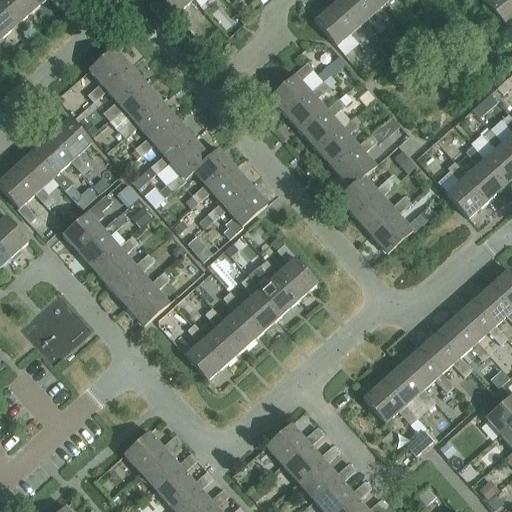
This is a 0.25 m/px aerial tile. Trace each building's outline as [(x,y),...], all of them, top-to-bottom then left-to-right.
[(0,0),(0,5),(19,26),(37,10),(27,0),(0,0)] [(27,0),(37,10),(48,0),(27,0)] [(192,0),(158,0),(149,9),(168,30),(179,21),(176,18),(194,2),(192,0)] [(356,0),(340,0),(332,8),(354,33),(356,31),(367,21),(379,35),(386,29),(374,15),(372,17),(356,0)] [(389,0),(356,0),(372,17),(374,15),(385,6),(397,20),(404,13),(391,0),(390,1),(389,0)] [(511,0),(477,0),(482,6),(483,5),(505,29),(511,23),(511,0)] [(0,41),(1,42),(19,26),(0,5),(0,41)] [(354,33),(332,8),(313,25),(329,42),(335,49),(348,37),(360,51),(367,45),(356,31),(354,33)] [(94,105),(106,94),(105,92),(130,70),(114,51),(88,73),(100,87),(88,98),(94,105)] [(268,101),(285,120),(310,97),(308,96),(298,85),(312,73),(306,66),(292,78),(293,78),(268,101)] [(109,124),(122,113),(120,110),(146,88),(130,70),(105,92),(106,94),(116,105),(103,117),(109,124)] [(285,120),(301,138),(326,115),(324,113),(315,102),(327,91),(321,84),(308,96),(310,97),(285,120)] [(125,141),(138,130),(136,128),(162,106),(146,88),(120,110),(122,113),(132,123),(119,134),(125,141)] [(301,138),(317,156),(342,133),(341,131),(331,120),(344,109),(337,102),(324,113),(326,115),(301,138)] [(141,160),(154,148),(152,146),(178,124),(162,106),(136,128),(138,130),(148,141),(135,153),(141,160)] [(511,136),(501,147),(499,148),(511,162),(511,122),(507,117),(500,123),(511,136)] [(317,156),(333,173),(358,151),(356,149),(347,138),(359,127),(353,120),(341,131),(342,133),(317,156)] [(68,122),(50,138),(73,163),(70,165),(82,178),(88,172),(76,159),(91,146),(68,122)] [(157,178),(170,166),(168,164),(193,142),(178,124),(152,146),(154,148),(164,160),(151,171),(157,178)] [(494,153),(483,162),(481,164),(503,189),(511,181),(511,162),(499,148),(501,147),(489,133),(482,139),(494,153)] [(50,138),(32,155),(55,179),(52,182),(64,194),(71,188),(59,175),(70,165),(73,163),(50,138)] [(333,173),(348,191),(349,191),(362,179),(362,180),(374,169),(363,156),(375,144),(369,138),(356,149),(358,151),(333,173)] [(185,182),(193,175),(209,160),(193,142),(168,164),(170,166),(179,177),(166,189),(172,196),(186,184),(185,182)] [(476,169),(465,179),(463,180),(485,205),(503,189),(481,164),(483,162),(471,149),(464,155),(476,169)] [(198,207),(211,195),(209,193),(235,170),(219,152),(209,160),(193,175),(205,188),(192,200),(198,207)] [(32,155),(14,171),(37,196),(35,198),(46,211),(53,205),(42,192),(52,182),(55,179),(32,155)] [(463,180),(465,179),(453,165),(446,171),(458,185),(445,197),(467,221),(485,205),(463,180)] [(214,225),(226,214),(224,212),(251,188),(235,170),(209,193),(211,195),(220,207),(208,218),(214,225)] [(37,196),(14,171),(0,184),(0,192),(18,212),(17,213),(29,227),(36,221),(24,208),(35,198),(37,196)] [(336,202),(353,220),(378,197),(381,200),(393,188),(387,181),(374,193),(362,180),(362,179),(349,191),(348,191),(336,202)] [(224,212),(226,214),(236,225),(223,236),(229,243),(242,231),(241,230),(267,207),(251,188),(224,212)] [(353,220),(369,238),(394,215),(396,217),(409,206),(404,199),(391,211),(381,200),(378,197),(353,220)] [(62,238),(79,257),(104,235),(101,233),(92,222),(105,210),(99,203),(86,215),(87,216),(62,238)] [(0,251),(9,262),(28,245),(5,221),(6,220),(0,213),(0,251)] [(394,215),(369,238),(386,257),(411,234),(412,235),(425,224),(419,217),(406,229),(396,217),(394,215)] [(79,257),(95,275),(120,253),(118,251),(108,239),(121,228),(115,221),(101,233),(104,235),(79,257)] [(95,275),(111,293),(136,271),(134,268),(124,257),(137,246),(131,239),(118,251),(120,253),(95,275)] [(245,245),(230,252),(242,279),(257,272),(245,245)] [(289,267),(278,276),(276,278),(298,303),(316,286),(295,262),(296,261),(284,247),(277,253),(289,267)] [(0,270),(9,262),(0,251),(0,270)] [(111,293),(127,311),(152,288),(150,286),(140,275),(153,264),(147,257),(134,268),(136,271),(111,293)] [(271,282),(260,292),(258,294),(280,318),(298,303),(276,278),(278,276),(266,263),(259,269),(271,282)] [(511,278),(507,272),(488,289),(510,314),(511,312),(511,278)] [(152,288),(127,311),(143,329),(168,307),(156,293),(169,281),(163,275),(150,286),(152,288)] [(253,298),(242,308),(240,309),(262,334),(280,318),(258,294),(260,292),(248,278),(241,285),(253,298)] [(195,292),(208,306),(221,294),(208,280),(195,292)] [(488,289),(470,305),(493,330),(495,328),(506,318),(511,325),(511,312),(510,314),(488,289)] [(235,314),(224,323),(222,325),(244,350),(262,334),(240,309),(242,308),(230,294),(223,301),(235,314)] [(470,305),(452,321),(475,346),(477,344),(488,334),(499,347),(506,341),(495,328),(493,330),(470,305)] [(217,329),(205,339),(204,341),(226,366),(244,350),(222,325),(224,323),(212,310),(206,316),(217,329)] [(452,321),(435,336),(457,362),(459,360),(470,350),(481,363),(488,357),(477,344),(475,346),(452,321)] [(204,341),(205,339),(194,327),(187,333),(199,346),(185,358),(207,383),(226,366),(204,341)] [(435,336),(417,352),(439,377),(440,376),(451,366),(463,379),(470,373),(459,360),(457,362),(435,336)] [(417,352),(399,368),(421,393),(423,392),(433,382),(445,395),(452,389),(440,376),(439,377),(417,352)] [(399,368),(381,384),(403,409),(405,407),(416,398),(427,411),(434,404),(423,392),(421,393),(399,368)] [(403,409),(381,384),(362,401),(363,402),(385,426),(398,414),(410,427),(417,421),(405,407),(403,409)] [(511,398),(486,422),(500,438),(511,427),(511,398)] [(265,450),(282,468),(307,446),(310,449),(323,438),(316,431),(304,443),(290,427),(265,450)] [(511,427),(500,438),(511,451),(511,427)] [(406,449),(417,461),(434,445),(424,433),(406,449)] [(0,446),(5,453),(15,444),(6,434),(0,439),(0,446)] [(123,458),(140,477),(165,454),(168,457),(181,446),(175,439),(162,451),(148,436),(123,458)] [(282,468),(298,486),(323,464),(326,467),(338,455),(332,448),(319,460),(310,449),(307,446),(282,468)] [(140,477),(156,494),(181,472),(184,475),(197,463),(190,457),(178,468),(168,457),(165,454),(140,477)] [(298,486),(314,504),(339,481),(341,485),(354,473),(348,466),(335,477),(326,467),(323,464),(298,486)] [(156,494),(171,511),(172,511),(197,490),(200,493),(212,481),(206,475),(194,486),(184,475),(181,472),(156,494)] [(314,504),(321,511),(340,511),(355,499),(357,502),(370,490),(364,484),(351,496),(341,485),(339,481),(314,504)] [(491,484),(476,494),(488,511),(501,511),(507,508),(491,484)] [(172,511),(208,511),(213,508),(216,511),(229,499),(222,493),(210,504),(200,493),(197,490),(172,511)] [(355,499),(340,511),(382,511),(387,509),(380,502),(369,511),(366,511),(357,502),(355,499)]
